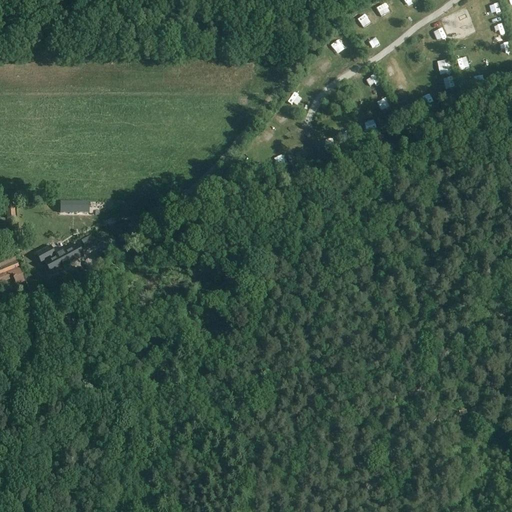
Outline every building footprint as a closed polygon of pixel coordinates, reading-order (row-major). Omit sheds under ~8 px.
[(351,48),(358,42),(351,34),(344,41),(351,48)] [(39,213),(58,212),(58,200),(38,201),(39,213)] [(14,203),(5,203),(6,219),(15,218),(14,203)] [(60,203),(60,213),(79,214),(79,203),(60,203)] [(69,265),(84,258),(77,245),(56,256),(50,247),(35,255),(41,265),(44,264),(48,262),(49,265),(45,267),(50,276),(63,269),(64,270),(70,267),(69,265)] [(0,284),(13,279),(16,286),(25,282),(10,249),(0,253),(0,284)]
